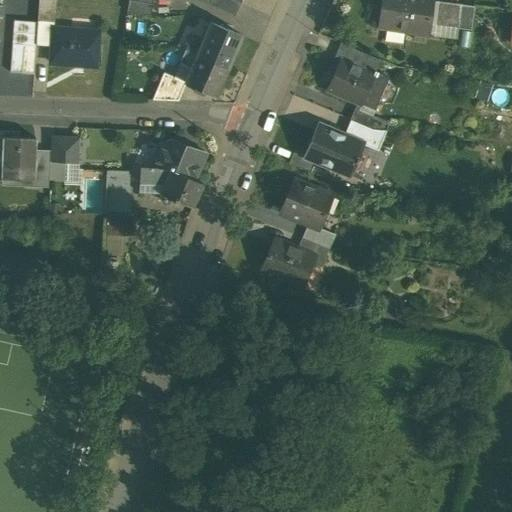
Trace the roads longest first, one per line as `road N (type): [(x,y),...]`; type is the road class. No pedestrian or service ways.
road 1 (tertiary): [(118,511),(190,281),(247,135)]
road 2 (track): [(511,342),(190,281)]
road 3 (residential): [(0,108),(187,118),(247,135)]
road 4 (tertiary): [(247,135),(305,0)]
